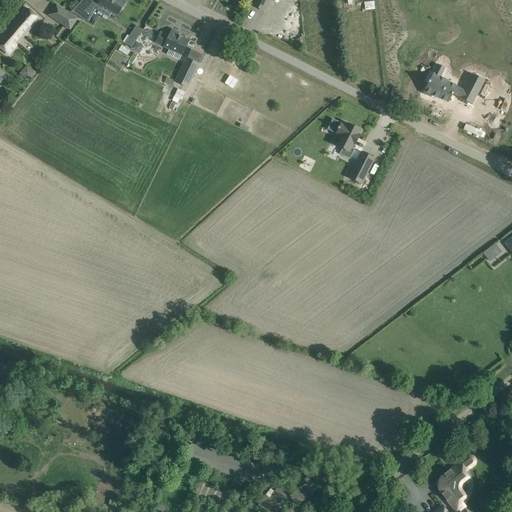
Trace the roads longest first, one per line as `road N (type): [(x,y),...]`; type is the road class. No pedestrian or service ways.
road 1 (unclassified): [(511,174),(171,0)]
road 2 (unclassified): [(347,511),(511,383)]
